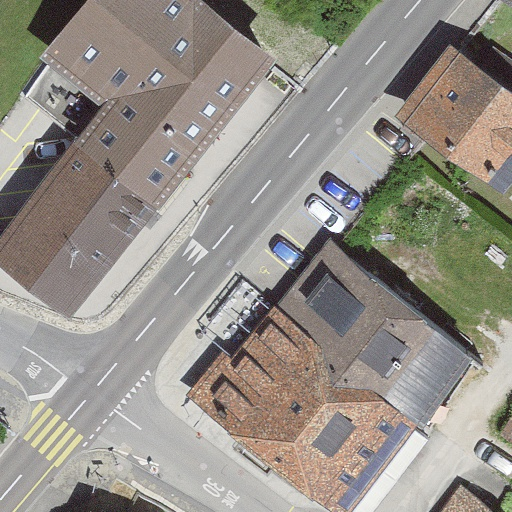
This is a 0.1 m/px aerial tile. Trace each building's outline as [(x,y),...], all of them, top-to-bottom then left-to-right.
[(121,95),(86,140),(151,190),(262,46),(201,0),(101,0),(63,50),(121,95)] [(511,128),(511,92),(454,51),(416,104),(491,158),(511,128)] [(86,140),(6,245),(70,295),(151,190),(86,140)] [(469,354),(330,248),(284,310),(422,416),(469,354)] [(357,501),(422,416),(284,310),(240,367),(229,359),(207,386),(357,501)] [(489,511),(465,495),(453,511),(489,511)]
